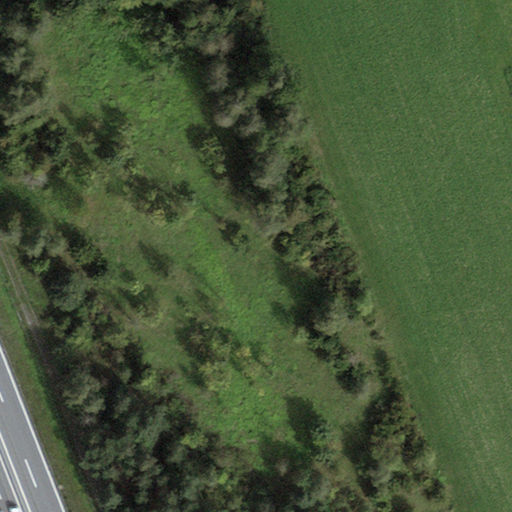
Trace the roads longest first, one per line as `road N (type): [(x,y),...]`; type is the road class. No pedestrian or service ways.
road 1 (track): [(105,511),(0,249)]
road 2 (trunk): [(51,511),(0,381)]
